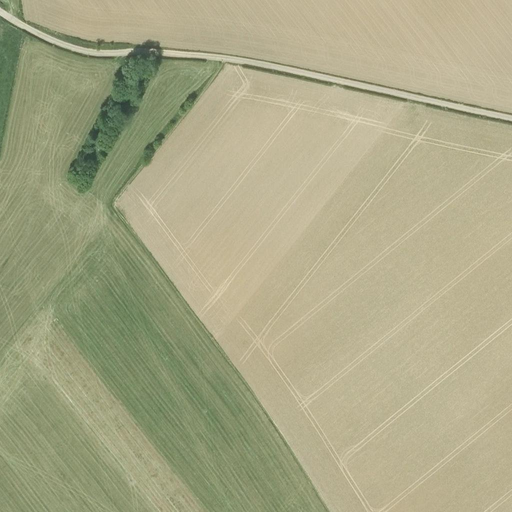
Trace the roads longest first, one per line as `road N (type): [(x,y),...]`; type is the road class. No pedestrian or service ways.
road 1 (track): [(511,118),(226,58)]
road 2 (track): [(226,58),(87,52),(0,10)]
